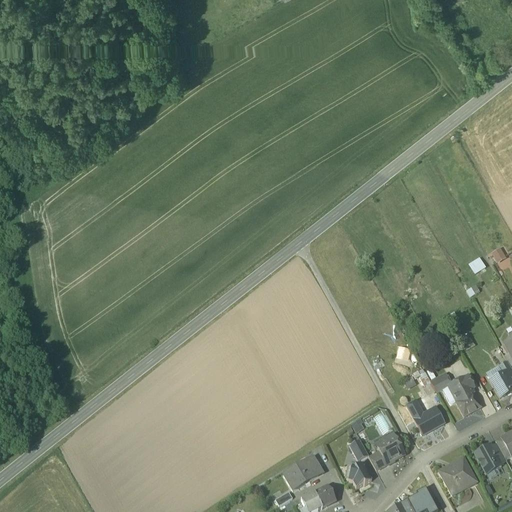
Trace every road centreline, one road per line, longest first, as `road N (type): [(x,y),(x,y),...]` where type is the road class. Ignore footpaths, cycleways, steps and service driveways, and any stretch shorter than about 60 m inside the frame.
road 1 (secondary): [(299,243),(0,483)]
road 2 (secondary): [(511,75),(299,243)]
road 3 (unclassified): [(418,460),(299,243)]
road 4 (track): [(382,399),(212,511)]
